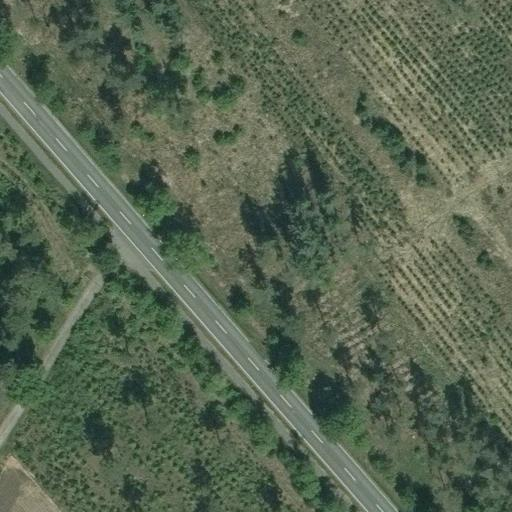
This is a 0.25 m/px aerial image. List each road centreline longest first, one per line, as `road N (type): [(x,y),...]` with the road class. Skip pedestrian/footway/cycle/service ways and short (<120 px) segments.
road 1 (secondary): [(368,511),(0,94)]
road 2 (track): [(0,437),(123,234)]
